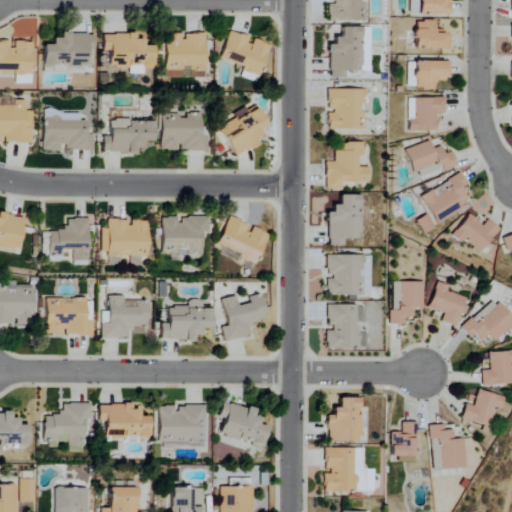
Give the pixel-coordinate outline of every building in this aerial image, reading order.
[(327,21),(362,21),(362,0),(326,0),(326,3),(327,3),(327,21)] [(450,15),(449,0),(419,0),(419,14),(450,15)] [(449,49),(450,32),(434,32),(434,21),(415,21),(414,49),(449,49)] [(368,28),(340,28),(340,38),(333,38),(333,45),(328,45),(328,78),(344,78),(344,71),(368,72),(368,28)] [(269,45),(250,40),(250,38),(228,32),(220,60),(244,66),(242,71),(261,76),(269,45)] [(43,45),(42,73),(65,73),(66,66),(86,67),(87,50),(93,50),(93,35),(60,34),(60,39),(52,39),(52,45),(43,45)] [(101,35),(102,51),(109,51),(109,68),(134,68),(134,69),(154,69),(153,46),(143,46),(143,34),(101,35)] [(164,78),(204,78),(204,34),(183,34),(164,35),(164,78)] [(0,71),(14,71),(14,83),(32,83),(31,42),(10,42),(0,42),(0,71)] [(448,62),(414,61),(414,89),(433,90),(434,81),(448,81),(448,62)] [(361,130),(361,104),(363,104),(363,90),(326,90),(326,111),(327,111),(327,130),(361,130)] [(444,98),(408,99),(408,131),(436,131),(436,113),(444,113),(444,98)] [(31,112),(24,111),(24,101),(14,101),(13,107),(0,106),(0,142),(2,143),(30,143),(31,112)] [(266,126),(258,109),(219,127),(233,157),(258,145),(256,140),(263,137),(259,130),(266,126)] [(206,151),(206,136),(200,136),(200,114),(181,114),(181,115),(160,115),(159,151),(177,151),(206,151)] [(41,151),(58,151),(59,149),(91,149),(92,135),(85,135),(85,120),(41,120),(41,151)] [(153,141),(153,120),(109,120),(109,136),(101,136),(101,153),(135,154),(135,149),(143,149),(143,141),(153,141)] [(406,148),(411,170),(441,163),(443,171),(456,168),(452,152),(443,154),(441,146),(431,149),(429,142),(406,148)] [(325,189),(340,189),(340,183),(368,183),(368,168),(357,168),(357,156),(362,156),(362,143),(334,143),(334,162),(325,162),(325,189)] [(470,203),(461,189),(467,185),(459,173),(420,197),(436,223),(470,203)] [(336,239),(360,239),(360,196),(340,196),(340,206),(332,206),(332,213),(327,213),(327,246),(336,246),(336,239)] [(0,247),(19,250),(23,219),(0,215),(0,247)] [(434,229),(427,215),(416,221),(424,234),(434,229)] [(464,240),(479,253),(499,230),(487,220),(482,226),(469,215),(451,236),(460,244),(464,240)] [(160,253),(186,253),(186,257),(200,257),(201,232),(206,233),(206,218),(178,217),(178,218),(160,218),(160,253)] [(217,247),(257,262),(267,234),(249,227),(250,226),(227,218),(217,247)] [(87,220),(66,220),(66,230),(47,230),(47,255),(60,255),(60,250),(71,250),(71,266),(87,266),(87,220)] [(147,221),(128,221),(128,220),(106,220),(106,229),(99,229),(99,256),(146,257),(147,221)] [(326,296),(361,296),(362,256),(326,255),(326,278),(326,296)] [(421,309),(422,283),(390,282),(390,325),(403,325),(403,317),(413,317),(413,309),(421,309)] [(465,299),(446,291),(448,287),(436,282),(427,308),(443,314),(440,322),(455,327),(465,299)] [(0,325),(13,325),(31,325),(31,285),(0,284),(0,325)] [(220,299),(226,327),(219,328),(222,342),(249,337),(246,325),(264,321),(259,295),(247,297),(248,304),(236,306),(234,296),(220,299)] [(99,312),(99,339),(126,339),(126,327),(145,328),(146,301),(121,301),(121,297),(106,297),(106,312),(99,312)] [(44,299),(44,335),(63,335),(62,336),(90,336),(90,300),(44,299)] [(460,327),(470,340),(476,335),(481,341),(488,335),(493,342),(511,326),(511,321),(494,299),(460,327)] [(159,341),(193,341),(193,336),(201,336),(201,330),(211,330),(211,310),(200,310),(200,300),(185,300),(185,308),(166,307),(166,324),(159,324),(159,341)] [(325,349),(360,350),(360,336),(355,336),(355,306),(328,305),(327,331),(325,331),(325,349)] [(510,385),(509,363),(511,363),(511,351),(488,353),(488,371),(480,371),(481,386),(510,385)] [(460,420),(491,428),(499,397),(477,391),(472,407),(464,405),(460,420)] [(326,416),(327,443),(360,442),(359,399),(339,399),(339,409),(332,409),(333,416),(326,416)] [(224,420),(219,437),(262,448),(267,428),(258,426),(260,418),(254,417),(255,412),(222,402),(218,418),(224,420)] [(86,404),(62,405),(62,415),(43,415),(43,441),(67,441),(67,447),(86,447),(86,404)] [(97,406),(98,422),(104,422),(104,438),(149,438),(149,417),(139,418),(139,411),(131,411),(131,405),(97,406)] [(204,407),(175,406),(175,407),(157,407),(157,444),(204,444),(204,407)] [(28,426),(18,426),(18,419),(11,419),(11,414),(0,414),(0,446),(28,447),(28,426)] [(390,433),(390,461),(415,461),(416,424),(401,423),(401,433),(390,433)] [(464,469),(463,439),(453,440),(452,431),(443,431),(443,426),(429,426),(431,471),(464,469)] [(352,449),(324,449),(324,472),(323,472),(323,492),(356,492),(356,475),(352,475),(352,449)] [(361,475),(362,449),(354,449),(353,475),(361,475)] [(17,502),(32,503),(33,480),(17,480),(17,502)] [(13,511),(14,486),(0,485),(0,511),(13,511)] [(250,511),(251,488),(218,487),(217,511),(250,511)] [(54,488),(53,511),(84,511),(85,489),(54,488)] [(134,511),(135,489),(108,489),(108,509),(99,509),(99,511),(134,511)] [(169,511),(200,511),(201,490),(170,489),(169,511)]
